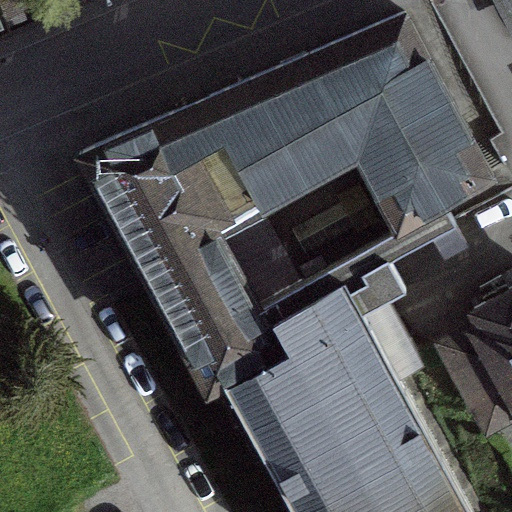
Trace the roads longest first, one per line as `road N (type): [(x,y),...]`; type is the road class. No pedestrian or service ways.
road 1 (residential): [(0,188),(175,511)]
road 2 (tertiary): [(0,97),(249,0)]
